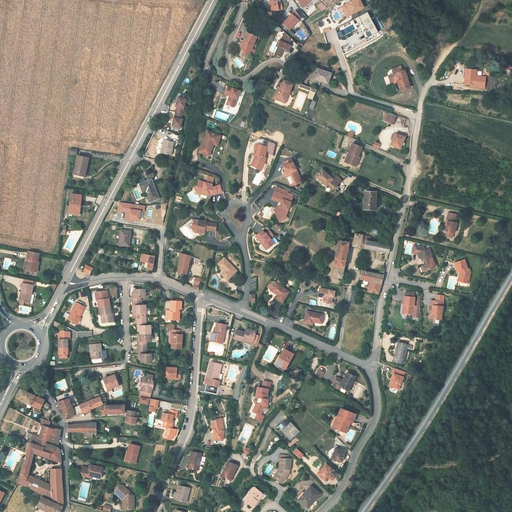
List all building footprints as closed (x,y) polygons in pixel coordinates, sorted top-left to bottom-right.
[(305,9),(315,0),(302,0),(300,3),(305,9)] [(361,1),(345,10),(351,20),(367,11),(361,1)] [(279,2),(275,3),(275,2),(270,3),(272,13),(281,11),(281,12),(285,11),(284,4),(280,5),(279,2)] [(303,21),(298,14),(286,27),(292,33),(303,21)] [(369,33),(371,32),(372,36),(375,40),(381,36),(370,16),(362,21),(369,33)] [(282,58),(285,51),(289,53),(292,47),(288,45),(290,40),(284,35),(274,55),(282,58)] [(260,41),(250,37),(247,45),(246,47),(244,48),(247,56),(252,58),(253,59),(253,58),(257,60),(259,54),(255,53),(260,41)] [(476,67),(465,67),(465,81),(475,82),(476,67)] [(408,82),(407,80),(408,79),(405,74),(404,75),(402,70),(394,73),(396,78),(393,79),(393,81),(394,86),(398,88),(400,88),(403,97),(414,93),(409,82),(408,82)] [(334,77),(320,72),(316,83),(331,88),(334,77)] [(296,88),(286,84),(282,95),(280,94),(277,103),(285,106),(287,101),(290,102),(292,97),(293,97),(296,88)] [(305,89),(303,89),(302,92),(319,97),(320,94),(305,89)] [(243,95),(231,91),(228,98),(233,100),(230,109),(237,111),(243,95)] [(187,99),(178,96),(174,116),(182,118),(187,99)] [(182,118),(174,116),(172,126),(181,128),(182,118)] [(398,129),(400,120),(392,118),(390,127),(398,129)] [(223,140),(209,135),(201,156),(212,160),(215,148),(216,146),(220,147),(223,140)] [(409,141),(400,137),(395,149),(404,152),(409,141)] [(162,153),(163,154),(162,156),(171,157),(173,144),(163,143),(162,153)] [(270,151),(259,148),(257,159),(259,159),(258,163),(257,163),(254,169),(262,173),(265,167),(267,168),(268,161),(267,161),(270,151)] [(366,152),(356,148),(349,167),(360,172),(363,166),(360,165),(362,161),(366,152)] [(86,178),(90,160),(80,158),(76,175),(86,178)] [(299,173),(294,162),(287,166),(288,169),(286,170),(289,178),(288,178),(291,183),(292,183),(300,179),(297,174),(299,173)] [(323,169),(316,178),(334,191),(343,180),(336,175),(334,178),(323,169)] [(300,179),(292,183),(294,188),(298,187),(298,188),(304,185),(304,184),(302,180),(301,181),(300,179)] [(164,201),(155,183),(144,188),(148,197),(150,197),(154,206),(164,201)] [(224,197),(222,189),(215,192),(213,191),(214,189),(208,187),(201,185),(199,190),(196,192),(200,199),(203,197),(211,200),(211,198),(217,199),(224,197)] [(295,201),(277,195),(274,202),(284,206),(282,210),(278,212),(277,215),(279,219),(284,217),(288,218),(295,201)] [(368,213),(379,213),(378,196),(368,196),(368,213)] [(80,218),(83,199),(73,197),(71,210),(71,216),(80,218)] [(122,214),(130,215),(129,222),(137,223),(137,222),(143,223),(144,213),(142,213),(142,207),(123,205),(122,214)] [(460,218),(450,216),(449,224),(450,224),(449,229),(448,234),(449,234),(448,239),(455,241),(456,236),(457,236),(459,226),(458,226),(460,218)] [(284,217),(279,219),(283,226),(290,222),(288,218),(284,217)] [(209,225),(197,223),(195,229),(193,231),(196,236),(199,234),(202,235),(202,236),(207,237),(207,234),(218,235),(219,228),(209,226),(209,225)] [(125,233),(123,248),(133,249),(135,234),(125,233)] [(383,248),(367,245),(368,240),(360,238),(359,243),(363,244),(361,252),(363,252),(383,256),(381,264),(385,262),(391,235),(386,233),(383,248)] [(266,248),(264,249),(268,253),(276,248),(268,237),(267,238),(264,234),(258,239),(260,242),(262,241),(266,248)] [(328,279),(339,281),(346,249),(361,252),(363,244),(359,243),(360,238),(352,236),(351,241),(347,240),(346,245),(335,243),(328,279)] [(428,268),(425,270),(427,275),(437,270),(433,261),(434,260),(431,253),(426,254),(425,251),(415,248),(413,256),(419,258),(420,257),(422,262),(424,265),(426,264),(428,268)] [(149,258),(154,259),(155,256),(142,254),(140,261),(148,263),(149,258)] [(41,267),(39,266),(41,258),(30,255),(27,268),(31,269),(29,275),(39,277),(41,267)] [(189,276),(192,264),(193,259),(183,256),(181,275),(189,276)] [(240,273),(227,260),(221,266),(228,272),(224,276),(230,283),(240,273)] [(464,278),(462,278),(462,282),(464,282),(464,286),(471,288),(473,276),(472,273),(470,274),(466,264),(457,267),(460,276),(463,275),(464,278)] [(93,269),(86,265),(83,271),(91,274),(93,269)] [(197,280),(204,281),(208,267),(202,265),(201,265),(201,266),(197,280)] [(357,283),(367,285),(365,295),(376,297),(381,277),(382,270),(381,268),(378,278),(364,275),(359,274),(357,283)] [(293,296),(279,286),(274,294),(281,298),(278,302),(285,306),(293,296)] [(25,296),(23,306),(32,308),(36,290),(25,287),(23,296),(25,296)] [(138,295),(138,300),(136,300),(136,305),(145,305),(145,300),(150,300),(150,292),(138,292),(138,295)] [(339,295),(324,292),(322,300),(328,301),(327,305),(335,307),(336,300),(338,301),(339,295)] [(98,295),(99,303),(101,303),(102,310),(113,309),(111,293),(98,295)] [(437,303),(433,303),(432,307),(435,308),(434,316),(431,316),(431,322),(442,323),(444,304),(445,298),(438,297),(437,303)] [(405,307),(407,308),(406,317),(415,318),(417,300),(406,299),(405,307)] [(169,313),(170,313),(170,321),(183,322),(183,317),(181,316),(182,310),(184,311),(185,303),(184,303),(179,302),(169,302),(169,313)] [(87,309),(78,305),(70,322),(79,326),(83,316),(87,309)] [(136,305),(136,308),(136,316),(139,316),(138,308),(145,308),(145,305),(136,305)] [(149,316),(149,308),(145,308),(138,308),(139,316),(136,316),(136,321),(141,321),(145,321),(145,316),(149,316)] [(116,316),(114,316),(113,309),(102,310),(100,311),(101,318),(104,318),(105,325),(117,324),(116,316)] [(328,319),(310,315),(308,327),(316,329),(317,325),(326,328),(328,319)] [(143,329),(143,334),(143,337),(154,337),(154,329),(150,329),(150,324),(141,325),(141,329),(143,329)] [(228,327),(219,326),(217,336),(215,345),(225,346),(228,327)] [(183,337),(184,332),(177,332),(174,331),(174,350),(186,350),(186,337),(183,337)] [(248,335),(239,332),(236,342),(245,344),(246,342),(255,345),(259,334),(249,331),(248,335)] [(73,337),(62,337),(61,355),(70,356),(71,342),(73,342),(73,337)] [(155,344),(154,337),(143,337),(143,339),(143,344),(141,344),(141,349),(150,349),(150,344),(155,344)] [(399,342),(395,360),(405,362),(409,344),(399,342)] [(103,347),(92,348),(93,362),(105,361),(104,354),(103,347)] [(155,358),(150,358),(150,353),(141,353),(141,358),(143,358),(143,363),(143,365),(155,365),(155,358)] [(288,372),(296,358),(288,353),(280,367),(288,372)] [(222,384),(226,368),(215,365),(213,374),(216,375),(214,382),(211,381),(209,387),(222,390),(224,385),(222,384)] [(322,378),(325,372),(318,368),(315,374),(322,378)] [(182,369),(172,369),(171,379),(178,380),(182,380),(182,382),(186,381),(186,371),(182,371),(182,369)] [(393,375),(395,375),(390,387),(400,391),(406,374),(395,370),(393,375)] [(110,380),(107,382),(111,393),(115,391),(114,390),(124,386),(119,376),(110,380)] [(141,382),(140,387),(142,388),(141,392),(152,395),(154,386),(151,386),(152,382),(153,377),(148,376),(147,379),(145,378),(144,380),(144,383),(141,382)] [(349,377),(345,384),(339,382),(335,391),(340,394),(342,391),(350,395),(357,381),(349,377)] [(230,392),(223,390),(221,398),(228,400),(230,392)] [(259,406),(258,406),(254,414),(259,416),(262,418),(267,408),(270,408),(271,402),(269,402),(271,392),(259,390),(258,400),(260,401),(259,406)] [(51,411),(53,408),(45,402),(24,391),(20,400),(43,411),(45,406),(46,407),(51,411)] [(85,415),(85,414),(87,415),(94,412),(100,409),(104,408),(108,406),(111,405),(107,398),(74,410),(71,402),(59,404),(65,413),(66,420),(70,419),(77,418),(85,415)] [(158,408),(159,401),(152,399),(150,407),(157,408),(158,408)] [(126,407),(108,407),(108,406),(104,408),(104,415),(126,415),(126,407)] [(97,418),(103,415),(100,409),(94,412),(97,418)] [(161,420),(164,421),(162,427),(167,428),(172,429),(173,423),(172,422),(173,417),(176,418),(178,411),(170,409),(169,414),(163,413),(161,420)] [(54,425),(53,425),(54,418),(56,413),(49,412),(47,419),(44,419),(43,425),(46,427),(53,429),(54,425)] [(128,425),(138,426),(139,420),(141,420),(142,415),(130,413),(128,425)] [(354,427),(358,418),(344,413),(338,427),(340,428),(338,433),(347,437),(352,426),(354,427)] [(265,420),(262,418),(259,416),(256,421),(263,424),(265,420)] [(53,425),(54,425),(53,429),(62,432),(63,425),(61,420),(54,418),(53,425)] [(225,442),(226,431),(224,419),(215,421),(217,430),(215,440),(225,442)] [(42,438),(36,436),(34,444),(47,448),(49,444),(50,445),(52,441),(61,444),(63,432),(62,432),(53,429),(46,427),(43,425),(37,422),(36,426),(41,428),(41,430),(45,431),(42,438)] [(283,432),(293,424),(292,423),(282,432),(283,432)] [(301,433),(293,424),(283,432),(291,441),(301,433)] [(85,434),(100,436),(98,426),(71,427),(71,428),(70,434),(85,434)] [(172,429),(167,428),(167,432),(165,436),(173,439),(174,435),(176,429),(172,429)] [(50,454),(51,450),(47,448),(34,444),(21,484),(44,495),(55,500),(55,488),(31,478),(38,456),(51,461),(53,455),(50,454)] [(63,464),(63,463),(64,455),(61,448),(50,445),(49,444),(47,448),(51,450),(50,454),(53,455),(51,461),(63,464)] [(131,463),(139,465),(144,449),(133,446),(131,455),(133,455),(131,463)] [(346,454),(336,452),(333,462),(343,465),(346,454)] [(201,470),(203,454),(193,453),(192,461),(194,461),(193,468),(201,470)] [(294,472),(294,461),(283,460),(283,471),(284,471),(284,473),(281,473),(278,478),(284,483),(287,479),(289,481),(293,475),(293,472),(294,472)] [(240,468),(231,465),(226,477),(235,481),(240,468)] [(88,471),(82,474),(85,481),(91,478),(93,478),(103,480),(104,477),(103,475),(104,469),(92,467),(91,472),(88,471)] [(338,476),(334,473),(335,473),(328,468),(324,474),(322,473),(319,478),(327,484),(331,478),(335,481),(338,476)] [(66,505),(64,470),(54,471),(55,488),(55,500),(58,501),(66,505)] [(126,485),(122,485),(119,488),(119,491),(123,496),(121,498),(125,502),(125,510),(133,510),(133,502),(137,502),(137,496),(126,485)] [(182,494),(184,494),(182,501),(192,503),(195,490),(184,487),(182,494)] [(250,502),(259,510),(270,497),(263,491),(257,497),(255,496),(250,502)] [(323,503),(326,500),(316,491),(314,494),(323,503)] [(310,511),(311,511),(317,506),(319,507),(323,503),(314,494),(303,505),(310,511)] [(45,499),(40,508),(48,511),(52,511),(56,504),(45,499)] [(63,511),(65,508),(66,506),(66,505),(58,501),(56,504),(52,511),(63,511)]
